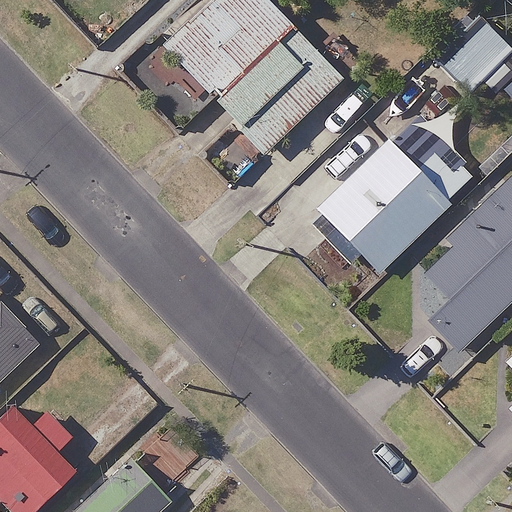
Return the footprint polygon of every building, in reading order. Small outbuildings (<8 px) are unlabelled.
[(346,76),(275,0),(205,0),(163,40),(266,150),(346,76)] [(511,49),(511,43),(479,12),(436,57),(472,91),(511,49)] [(480,176),(416,111),(318,205),(338,226),(328,236),(352,261),(363,251),(382,271),(480,176)] [(0,383),(28,354),(0,327),(0,383)] [(40,417),(20,397),(0,416),(0,497),(3,495),(19,511),(31,511),(78,466),(60,447),(74,432),(50,407),(40,417)] [(157,511),(174,497),(134,453),(69,511),(157,511)]
